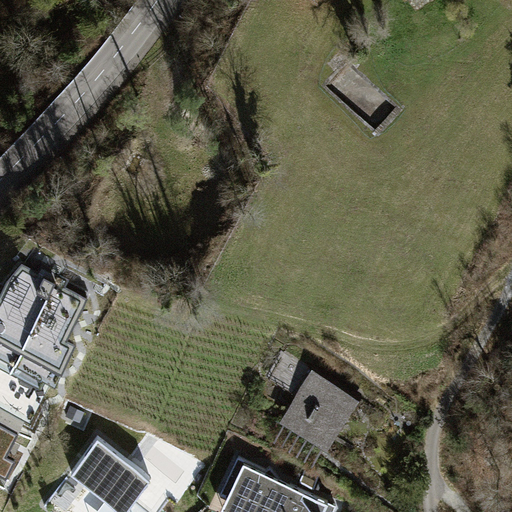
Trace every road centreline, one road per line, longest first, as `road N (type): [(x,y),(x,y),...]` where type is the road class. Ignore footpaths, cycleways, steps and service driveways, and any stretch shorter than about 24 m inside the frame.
road 1 (track): [(432,511),(445,406),(511,285)]
road 2 (tertiary): [(158,0),(0,181)]
